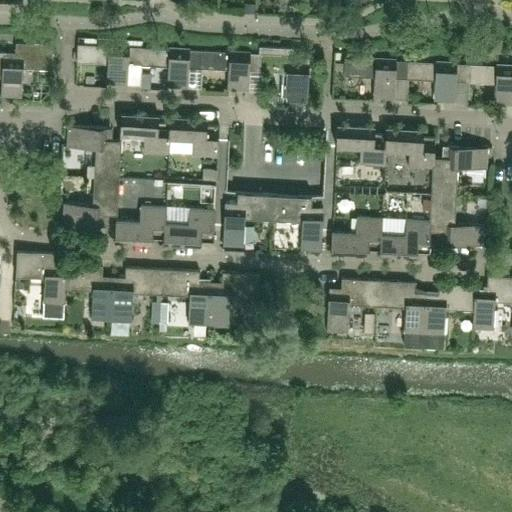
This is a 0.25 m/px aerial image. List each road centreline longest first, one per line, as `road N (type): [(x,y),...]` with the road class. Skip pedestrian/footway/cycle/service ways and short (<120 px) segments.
road 1 (residential): [(0,242),(81,239),(104,252),(413,267),(511,264)]
road 2 (residential): [(325,112),(66,98)]
road 3 (residential): [(511,128),(325,112)]
